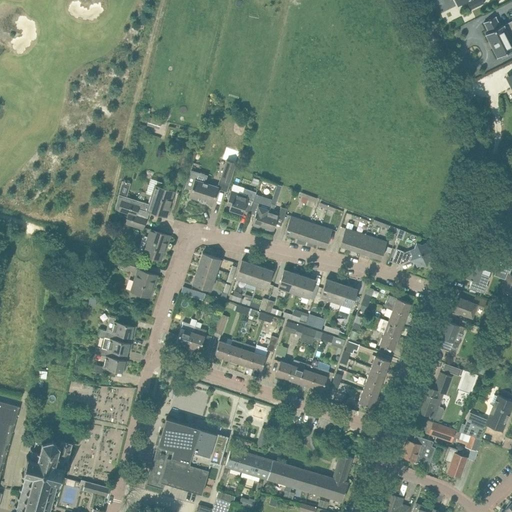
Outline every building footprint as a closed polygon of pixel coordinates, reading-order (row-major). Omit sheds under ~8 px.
[(455,0),(458,5),(467,1),(471,9),(483,3),(481,0),(455,0)] [(495,16),(484,22),(488,31),(485,33),(496,56),(500,54),(501,58),(511,52),(511,23),(511,20),(503,24),(500,26),(495,16)] [(148,115),(145,122),(159,126),(162,119),(148,115)] [(235,167),(225,164),(220,179),(230,182),(235,167)] [(188,177),(184,189),(191,191),(189,196),(213,204),(216,195),(218,189),(218,187),(217,186),(195,179),(188,177)] [(155,185),(147,210),(157,213),(166,216),(169,208),(168,207),(173,191),(171,190),(173,185),(157,180),(155,185)] [(274,185),(272,194),(278,196),(281,187),(280,187),(274,185)] [(231,189),(226,204),(230,205),(229,209),(243,214),(244,210),(245,205),(251,207),(253,201),(255,194),(249,192),(243,190),(242,193),(231,189)] [(302,195),(300,200),(305,201),(306,199),(307,199),(308,196),(301,193),(301,195),(302,195)] [(273,195),(268,194),(264,206),(262,207),(258,206),(259,203),(253,201),(251,207),(250,210),(256,211),(252,222),(253,222),(252,224),(253,226),(257,227),(258,226),(259,224),(263,226),(273,195)] [(275,205),(271,203),(273,195),(263,226),(267,227),(266,229),(267,230),(271,232),(272,231),(273,229),(279,212),(274,211),(273,209),(275,205)] [(119,199),(116,209),(134,215),(137,205),(119,199)] [(143,230),(146,220),(128,214),(127,218),(125,224),(143,230)] [(301,219),(290,215),(285,233),(295,236),(301,219)] [(305,240),(311,222),(301,219),(295,236),(305,240)] [(305,240),(316,243),(322,226),(311,222),(305,240)] [(326,247),(332,229),(322,226),(316,243),(326,247)] [(345,228),(342,236),(339,245),(350,248),(356,231),(345,228)] [(151,229),(143,254),(161,260),(164,250),(165,251),(165,250),(163,250),(165,243),(167,244),(170,235),(151,229)] [(366,234),(356,231),(350,248),(360,252),(366,234)] [(376,238),(366,234),(360,252),(371,255),(376,238)] [(381,259),(387,241),(376,238),(371,255),(381,259)] [(396,249),(395,252),(392,261),(399,264),(410,259),(415,261),(417,266),(421,264),(426,266),(429,260),(433,258),(431,255),(433,249),(427,247),(426,243),(421,245),(416,242),(414,248),(404,252),(396,249)] [(480,273),(487,256),(472,251),(467,262),(470,263),(464,277),(470,279),(470,280),(471,281),(469,287),(484,293),(490,277),(480,273)] [(220,259),(220,258),(202,253),(199,263),(217,269),(220,259)] [(137,261),(123,256),(122,256),(120,255),(117,265),(119,266),(134,271),(137,261)] [(252,263),(241,260),(235,278),(246,281),(252,263)] [(511,265),(500,260),(494,275),(506,280),(508,274),(509,273),(509,274),(511,266),(511,265)] [(214,279),(217,269),(199,263),(196,274),(214,279)] [(256,285),(262,267),(252,263),(246,281),(256,285)] [(273,270),(262,267),(256,285),(267,288),(273,270)] [(154,283),(157,275),(138,269),(131,291),(150,297),(153,287),(152,287),(153,282),(154,283)] [(288,291),(294,273),(284,269),(278,287),(288,291)] [(299,294),(305,276),(294,273),(288,291),(299,294)] [(511,274),(509,274),(509,273),(508,274),(506,280),(505,283),(502,290),(511,293),(511,274)] [(192,284),(202,287),(210,290),(214,279),(196,274),(192,284)] [(299,294),(298,297),(301,298),(302,295),(308,297),(309,298),(312,289),(315,279),(305,276),(299,294)] [(320,296),(330,300),(336,282),(326,278),(320,296)] [(347,285),(336,282),(330,300),(341,303),(347,285)] [(341,303),(339,310),(348,313),(350,306),(351,307),(354,298),(357,289),(347,285),(341,303)] [(181,291),(181,292),(187,294),(189,288),(183,286),(183,287),(181,291)] [(369,301),(374,289),(367,287),(363,298),(369,301)] [(240,302),(242,294),(234,292),(231,300),(240,302)] [(203,301),(209,303),(211,296),(205,294),(203,301)] [(388,294),(385,304),(384,306),(406,314),(411,303),(388,294)] [(489,310),(492,302),(475,296),(473,302),(458,297),(455,303),(453,302),(449,312),(459,315),(460,313),(472,317),(476,305),(489,310)] [(261,305),(253,302),(251,302),(250,306),(265,311),(268,300),(263,298),(261,305)] [(359,310),(369,314),(370,311),(366,309),(369,301),(363,298),(359,310)] [(265,311),(280,316),(281,312),(272,308),(274,302),(268,300),(265,311)] [(255,310),(243,306),(241,313),(253,317),(255,310)] [(402,326),(406,314),(384,306),(392,309),(388,321),(383,319),(402,326)] [(267,314),(260,312),(258,318),(264,320),(267,314)] [(220,314),(215,332),(221,334),(227,316),(220,314)] [(264,320),(271,322),(273,316),(267,314),(264,320)] [(292,315),(290,319),(298,322),(305,324),(306,319),(302,318),(300,317),(292,315)] [(119,341),(121,335),(130,337),(131,334),(133,334),(135,326),(107,319),(104,330),(100,329),(98,336),(104,337),(119,341)] [(383,319),(379,330),(398,337),(402,326),(383,319)] [(446,320),(440,336),(443,337),(440,347),(449,350),(453,341),(459,343),(465,327),(446,320)] [(195,325),(192,324),(183,321),(176,342),(188,346),(195,325)] [(355,321),(352,328),(358,330),(361,324),(358,323),(355,321)] [(287,322),(284,330),(294,334),(295,330),(302,332),(304,326),(298,324),(298,325),(287,322)] [(194,326),(188,346),(200,350),(203,340),(205,335),(206,330),(194,326)] [(304,326),(302,332),(314,336),(316,330),(304,326)] [(316,330),(314,336),(320,338),(326,340),(328,334),(316,330)] [(381,339),(379,344),(384,346),(393,349),(398,338),(384,332),(381,339)] [(271,336),(266,349),(273,352),(278,338),(271,336)] [(102,347),(96,346),(95,350),(88,348),(87,351),(106,356),(115,358),(117,352),(126,354),(127,351),(129,352),(131,343),(119,341),(104,337),(102,347)] [(232,339),(231,344),(230,344),(226,358),(238,362),(244,343),(232,339)] [(219,340),(214,354),(226,358),(230,344),(219,340)] [(501,344),(492,340),(485,355),(495,359),(501,344)] [(344,350),(342,356),(348,359),(350,353),(351,349),(354,349),(357,351),(359,345),(348,341),(345,351),(344,350)] [(238,362),(249,366),(254,352),(255,346),(244,343),(238,362)] [(266,356),(254,352),(249,366),(261,370),(266,356)] [(389,360),(380,357),(375,355),(371,367),(385,372),(389,360)] [(127,361),(115,358),(106,356),(103,366),(94,364),(92,371),(111,375),(112,369),(122,371),(123,368),(125,369),(127,361)] [(342,356),(340,363),(346,365),(348,359),(342,356)] [(305,363),(293,359),(287,379),(299,382),(305,363)] [(280,360),(278,365),(275,375),(287,378),(292,364),(280,360)] [(444,362),(442,369),(452,372),(454,366),(444,362)] [(305,363),(299,382),(310,386),(317,367),(305,363)] [(328,370),(317,367),(310,386),(322,390),(327,376),(328,370)] [(371,367),(367,378),(381,384),(385,372),(371,367)] [(443,408),(437,406),(442,392),(445,393),(451,376),(440,372),(434,389),(426,386),(417,411),(429,415),(429,416),(430,417),(431,416),(438,419),(441,418),(443,410),(443,408)] [(333,380),(340,382),(342,375),(335,373),(333,380)] [(377,395),(381,384),(367,378),(362,390),(377,395)] [(377,395),(362,390),(358,402),(372,407),(377,395)] [(462,423),(459,430),(480,438),(486,424),(502,431),(511,405),(511,400),(497,395),(497,396),(494,395),(491,402),(493,404),(487,419),(470,412),(465,424),(462,423)] [(0,476),(14,424),(15,424),(20,407),(3,402),(0,411),(0,476)] [(228,436),(166,417),(146,484),(163,489),(165,483),(201,494),(211,462),(220,464),(228,436)] [(430,434),(452,442),(453,441),(456,435),(454,434),(455,430),(434,422),(430,434)] [(264,447),(268,429),(262,427),(257,445),(264,447)] [(459,430),(456,440),(465,443),(464,446),(477,451),(481,439),(480,438),(459,430)] [(421,457),(422,457),(430,459),(434,447),(426,444),(428,439),(415,435),(412,442),(407,440),(402,455),(411,458),(414,460),(414,459),(420,461),(421,457)] [(60,482),(62,477),(64,468),(66,467),(65,465),(63,466),(62,466),(64,460),(66,461),(67,460),(68,459),(67,459),(67,458),(72,444),(72,443),(71,443),(62,440),(61,440),(61,441),(57,440),(56,443),(53,439),(53,437),(51,437),(51,439),(43,441),(41,439),(40,441),(41,442),(39,450),(34,449),(34,447),(33,447),(32,449),(30,448),(30,450),(32,450),(30,457),(29,457),(28,455),(26,456),(27,458),(23,472),(21,473),(22,475),(24,474),(25,474),(24,480),(22,480),(21,482),(23,482),(21,489),(19,488),(19,490),(21,490),(19,497),(17,496),(17,498),(19,499),(17,506),(15,505),(14,507),(16,507),(16,509),(18,510),(18,508),(28,511),(27,511),(49,511),(50,507),(52,508),(53,506),(51,506),(53,499),(55,500),(55,498),(53,497),(55,491),(57,491),(58,490),(56,489),(57,483),(59,483),(60,485),(61,484),(60,482)] [(465,460),(466,457),(456,453),(457,449),(449,446),(444,460),(451,462),(448,471),(460,476),(463,466),(465,467),(467,460),(465,460)] [(228,457),(225,466),(240,470),(242,471),(248,453),(245,452),(231,447),(228,457)] [(242,471),(241,475),(253,479),(254,479),(258,480),(259,476),(264,458),(260,456),(248,453),(242,471)] [(340,454),(333,478),(344,481),(351,457),(340,454)] [(264,458),(259,476),(269,479),(275,481),(281,463),(274,461),(264,458)] [(281,463),(275,481),(284,483),(292,486),(298,468),(289,465),(281,463)] [(298,468),(292,486),(298,487),(309,491),(314,473),(304,469),(298,468)] [(314,473),(309,491),(313,492),(325,496),(331,477),(318,474),(314,473)] [(331,477),(325,496),(328,496),(333,498),(342,501),(348,483),(344,481),(333,478),(331,477)] [(110,487),(81,479),(80,483),(84,484),(82,490),(107,497),(110,487)] [(216,498),(230,502),(233,502),(235,496),(218,490),(216,498)] [(406,511),(408,507),(400,504),(402,498),(387,493),(380,511),(406,511)] [(216,498),(213,505),(214,505),(228,510),(230,502),(216,498)] [(309,511),(314,511),(316,507),(301,502),(299,509),(309,511)] [(415,502),(412,511),(411,511),(429,511),(431,508),(429,511),(425,510),(426,506),(415,502)]
